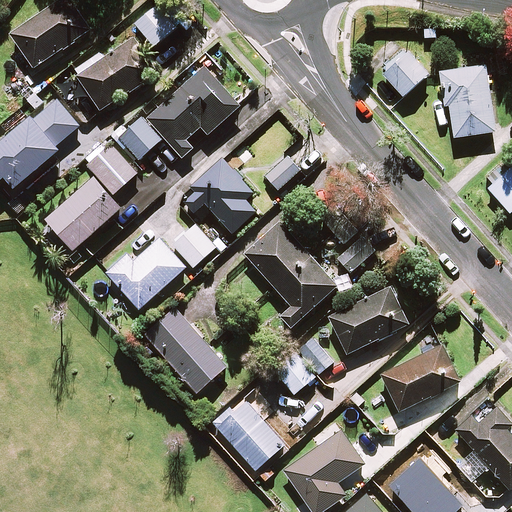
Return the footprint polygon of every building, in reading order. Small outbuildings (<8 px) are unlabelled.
[(95,31),(74,0),(65,0),(14,34),(37,70),(95,31)] [(179,29),(160,5),(137,24),(156,47),(179,29)] [(392,39),(379,49),(390,64),(404,54),(392,39)] [(159,75),(135,40),(81,78),(105,113),(159,75)] [(431,77),(411,53),(385,76),(405,99),(431,77)] [(498,133),(486,66),(444,73),(456,141),(498,133)] [(244,107),(208,67),(150,120),(186,159),(197,149),(189,141),(204,128),(211,136),(244,107)] [(82,127),(61,100),(0,149),(0,184),(1,185),(10,178),(19,189),(65,152),(60,145),(82,127)] [(164,140),(145,119),(123,139),(143,161),(164,140)] [(140,174),(114,145),(90,165),(100,176),(49,220),(76,251),(124,209),(114,197),(140,174)] [(303,171),(290,156),(267,176),(280,191),(303,171)] [(258,193),(226,159),(183,200),(196,215),(207,204),(237,235),(260,213),(249,201),(258,193)] [(511,169),(489,190),(511,215),(511,169)] [(364,232),(343,205),(325,219),(346,246),(364,232)] [(341,287),(283,223),(248,255),(295,307),(283,318),(293,329),(341,287)] [(218,250),(199,227),(176,245),(196,268),(218,250)] [(378,252),(365,237),(340,259),(352,273),(378,252)] [(189,268),(162,239),(132,267),(126,260),(110,275),(143,310),(189,268)] [(411,325),(392,287),(332,318),(351,355),(411,325)] [(229,368),(179,311),(149,336),(200,394),(229,368)] [(464,381),(445,344),(384,376),(402,413),(464,381)] [(317,377),(298,354),(277,371),(296,394),(317,377)] [(287,446),(246,399),(217,424),(258,471),(287,446)] [(511,423),(511,420),(494,399),(458,429),(477,452),(460,466),(474,482),(492,467),(511,490),(511,489),(511,432),(507,427),(511,423)] [(368,464),(344,430),(319,448),(317,445),(285,468),(315,511),(325,511),(349,496),(340,483),(368,464)] [(436,480),(408,450),(376,479),(404,509),(436,480)] [(387,511),(371,493),(349,511),(387,511)]
